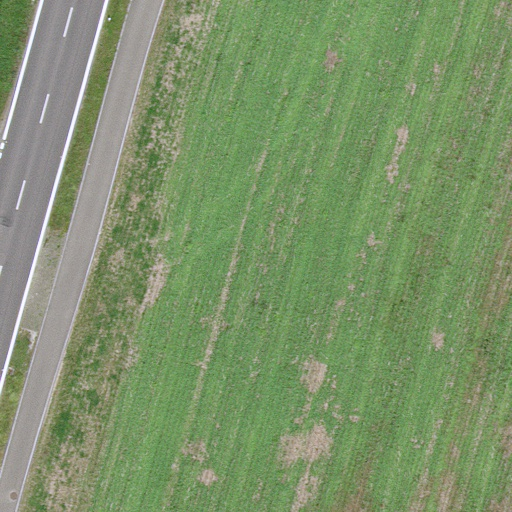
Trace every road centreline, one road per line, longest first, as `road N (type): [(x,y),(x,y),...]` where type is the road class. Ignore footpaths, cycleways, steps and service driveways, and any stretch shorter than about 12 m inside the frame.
road 1 (track): [(11,511),(149,0)]
road 2 (secondary): [(8,241),(75,0)]
